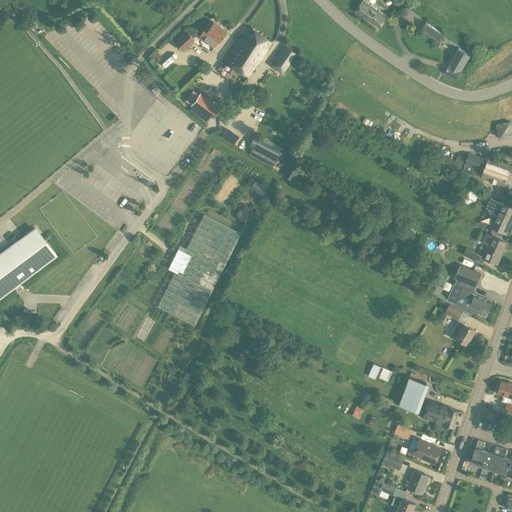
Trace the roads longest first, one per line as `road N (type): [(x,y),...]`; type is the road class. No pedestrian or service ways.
road 1 (unclassified): [(197,0),(130,74),(127,155),(164,182),(54,338),(21,333),(0,351)]
road 2 (tertiary): [(511,82),(482,93),(449,91),(321,0)]
road 3 (unknown): [(280,0),(281,36),(244,131)]
